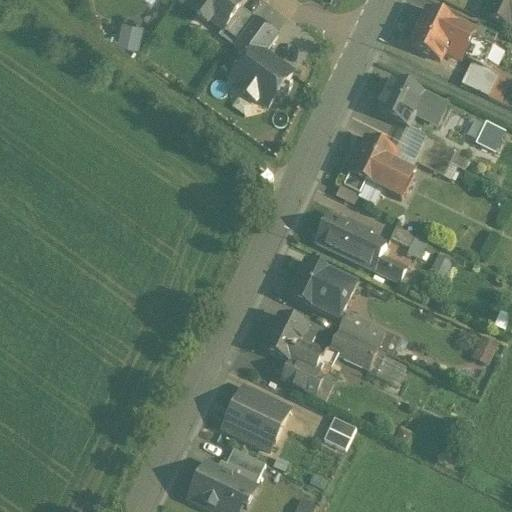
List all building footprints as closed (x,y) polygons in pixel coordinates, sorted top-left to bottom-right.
[(239,0),(187,0),(184,5),(198,15),(195,19),(207,28),(210,24),(223,33),(224,34),(241,12),(246,5),(239,0)] [(511,0),(494,0),(486,18),(511,30),(511,28),(511,0)] [(224,34),(223,33),(218,39),(235,51),(255,22),(241,12),(224,34)] [(475,35),(428,12),(410,50),(440,65),(445,53),(472,66),(472,65),(472,66),(484,71),(495,48),(474,38),(475,36),(475,35)] [(122,23),(118,43),(136,47),(141,27),(122,23)] [(292,78),(255,51),(231,84),(241,91),(241,93),(242,96),(253,104),(256,105),(258,103),(268,111),(292,78)] [(484,71),(472,66),(461,88),(488,101),(499,79),(484,71)] [(424,99),(395,85),(380,115),(409,130),(415,118),(429,125),(438,108),(424,101),(424,99)] [(457,154),(428,140),(422,154),(451,167),(457,154)] [(399,157),(368,141),(350,178),(351,179),(344,192),(361,200),(368,187),(402,204),(415,178),(393,168),(399,157)] [(451,167),(422,154),(415,167),(444,181),(451,167)] [(346,227),(329,219),(316,246),(412,292),(420,276),(408,271),(407,272),(382,260),(387,251),(387,250),(369,242),(372,236),(347,224),(346,227)] [(416,240),(396,231),(387,250),(387,251),(404,259),(409,249),(411,251),(416,240)] [(356,290),(306,266),(290,300),(340,324),(356,290)] [(387,336),(347,317),(338,336),(379,355),(387,337),(387,336)] [(310,333),(282,320),(265,355),(292,368),(315,379),(316,378),(325,358),(303,347),(310,333)] [(379,355),(338,336),(329,356),(369,376),(379,355)] [(387,337),(379,355),(391,360),(399,342),(387,337)] [(473,360),(492,367),(500,346),(480,339),(473,360)] [(315,379),(292,368),(283,385),(315,401),(325,383),(316,378),(315,379)] [(290,415),(243,392),(223,434),(257,450),(262,438),(276,445),(290,415)] [(356,433),(335,423),(324,444),(346,455),(356,433)] [(244,511),(253,495),(206,472),(191,504),(208,511),(244,511)]
